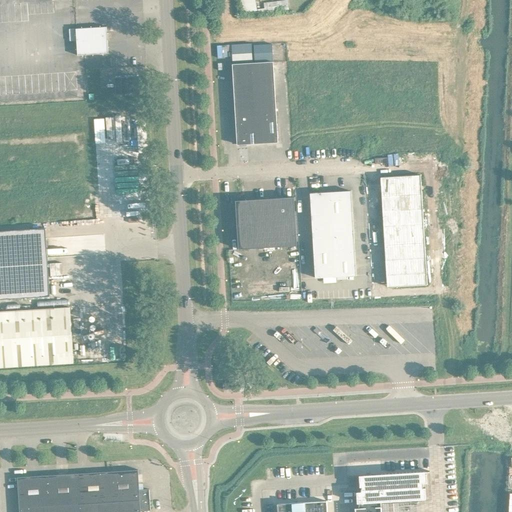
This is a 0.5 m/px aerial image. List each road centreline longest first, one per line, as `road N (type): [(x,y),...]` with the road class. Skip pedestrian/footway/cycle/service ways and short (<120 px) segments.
road 1 (tertiary): [(186,326),(166,0)]
road 2 (tertiary): [(274,408),(511,393)]
road 3 (unknown): [(296,163),(303,280),(357,279)]
road 4 (unknown): [(69,11),(26,59),(4,54),(1,33),(37,12)]
